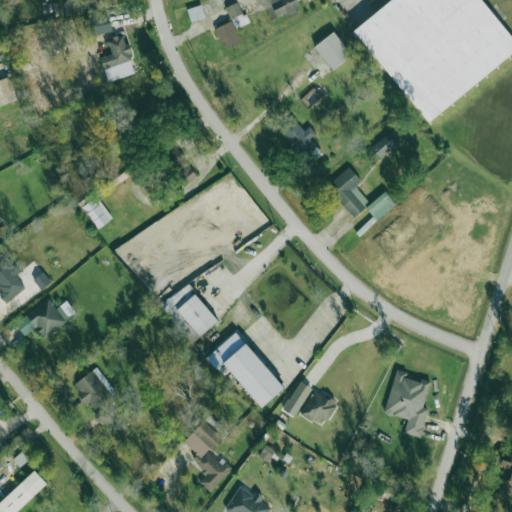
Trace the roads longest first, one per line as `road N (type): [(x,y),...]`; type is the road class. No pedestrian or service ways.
road 1 (residential): [(480,353),(389,310),(313,244),(194,93),(156,0)]
road 2 (residential): [(430,511),(511,248)]
road 3 (residential): [(130,511),(0,363)]
